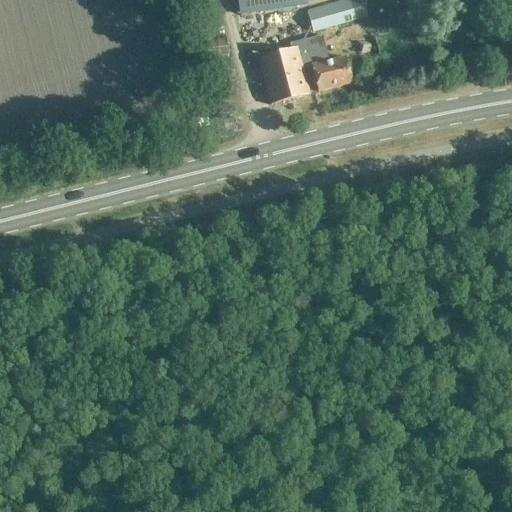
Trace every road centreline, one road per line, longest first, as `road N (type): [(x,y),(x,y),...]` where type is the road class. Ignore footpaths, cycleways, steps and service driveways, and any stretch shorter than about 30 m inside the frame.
road 1 (secondary): [(511,103),(0,223)]
road 2 (track): [(74,204),(87,260),(258,511)]
